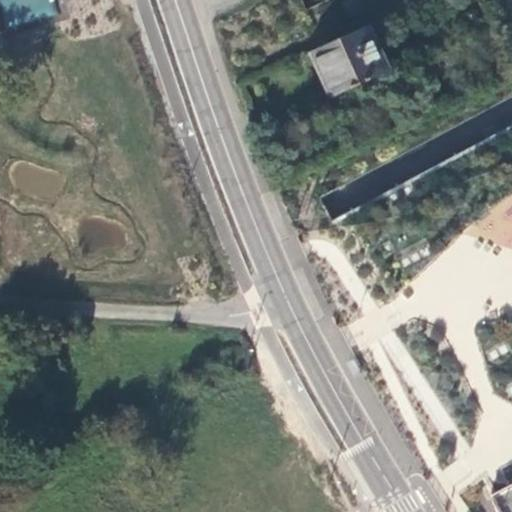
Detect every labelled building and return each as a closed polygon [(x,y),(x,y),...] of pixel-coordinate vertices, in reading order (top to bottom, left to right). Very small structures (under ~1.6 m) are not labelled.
[(0,0),(0,8),(3,26),(56,17),(52,0),(0,0)] [(330,98),(393,70),(372,24),(329,43),(309,52),(330,98)] [(279,120),(265,126),(284,169),(297,165),(279,120)] [(511,511),(511,129),(502,135),(497,137),(492,140),(441,166),(351,211),(335,220),(386,318),(382,321),(403,361),(422,351),(470,446),(477,460),(484,474),(488,482),(490,487),(493,492),(503,511),(511,511)] [(308,164),(343,148),(338,136),(316,145),(318,150),(304,156),(308,164)]
